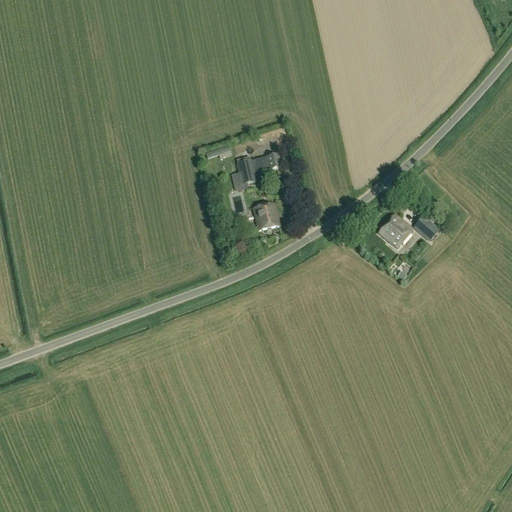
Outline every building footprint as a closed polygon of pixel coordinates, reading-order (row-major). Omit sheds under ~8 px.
[(267,159),(252,162),(255,175),(269,172),(282,169),(279,156),(267,158),(267,159)] [(252,162),(238,165),(240,174),(242,185),(248,184),(256,182),(255,175),(252,162)] [(259,232),(279,227),(274,206),(254,211),(259,232)] [(401,246),(413,232),(395,217),(380,235),(398,250),(398,249),(402,252),(405,249),(401,246)] [(413,230),(429,244),(440,231),(424,217),(413,230)] [(438,219),(434,224),(439,227),(442,222),(438,219)] [(432,251),(445,238),(439,233),(427,247),(432,251)] [(401,274),(398,277),(403,282),(407,278),(401,274)]
